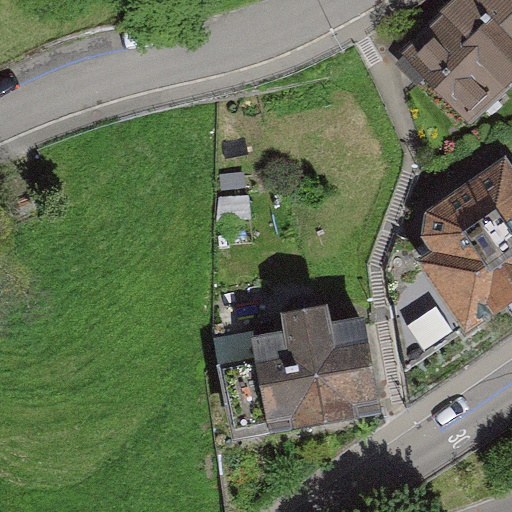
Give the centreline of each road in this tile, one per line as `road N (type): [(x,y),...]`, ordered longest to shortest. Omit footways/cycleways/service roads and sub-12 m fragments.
road 1 (motorway): [(511,305),(36,511)]
road 2 (residential): [(334,0),(0,115)]
road 3 (residential): [(337,511),(511,390)]
